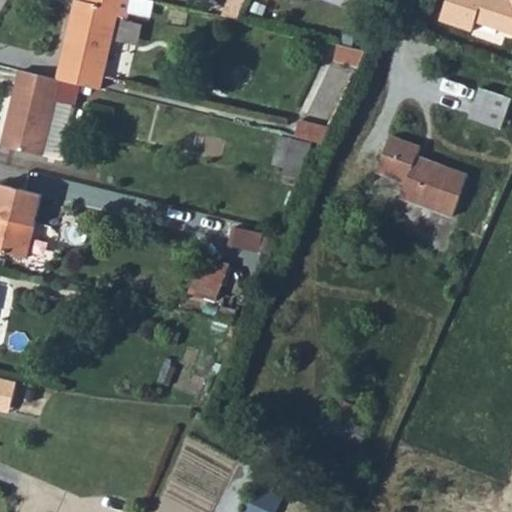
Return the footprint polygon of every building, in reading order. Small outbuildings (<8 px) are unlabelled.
[(55,67),(99,77),(115,14),(123,16),(127,0),(74,0),(68,26),(65,25),(55,67)] [(71,0),(65,25),(68,26),(74,0),(71,0)] [(225,0),(221,13),(236,17),(241,0),(225,0)] [(511,0),(509,0),(509,2),(503,0),(447,0),(441,22),(472,32),(475,23),(511,34),(511,0)] [(342,43),(337,55),(360,64),(365,52),(342,43)] [(53,77),(57,77),(75,82),(86,84),(97,87),(99,77),(55,67),(53,77)] [(16,68),(0,139),(0,143),(40,153),(40,150),(53,97),(68,101),(71,101),(75,82),(57,77),(53,77),(16,68)] [(68,101),(53,97),(40,150),(56,154),(68,101)] [(467,127),(498,138),(507,107),(477,97),(467,127)] [(325,139),(331,125),(301,118),(298,133),(325,139)] [(367,165),(395,177),(389,191),(437,211),(453,173),(406,152),(411,141),(383,129),(367,165)] [(275,160),(287,163),(284,173),(302,178),(312,139),(282,132),(275,160)] [(0,246),(23,252),(38,190),(0,181),(0,246)] [(264,249),(267,228),(235,224),(232,245),(264,249)] [(219,300),(232,260),(206,251),(193,291),(219,300)] [(19,374),(0,369),(0,387),(15,391),(19,374)] [(313,387),(309,397),(326,405),(331,395),(313,387)] [(292,413),(333,431),(338,417),(299,399),(292,413)] [(41,430),(14,418),(2,443),(29,456),(41,430)] [(279,511),(288,494),(258,480),(243,511),(279,511)]
